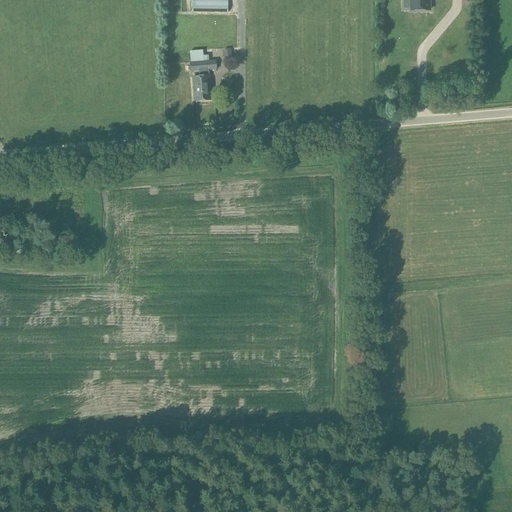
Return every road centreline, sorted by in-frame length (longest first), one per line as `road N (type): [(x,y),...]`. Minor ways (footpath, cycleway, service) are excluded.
road 1 (unclassified): [(0,156),(511,111)]
road 2 (track): [(372,421),(371,123)]
